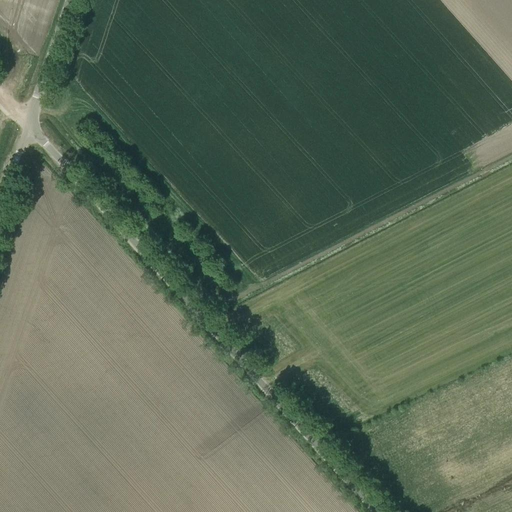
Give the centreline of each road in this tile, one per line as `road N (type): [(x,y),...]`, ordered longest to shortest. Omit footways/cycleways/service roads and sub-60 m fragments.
road 1 (unclassified): [(375,511),(26,126)]
road 2 (unclassified): [(26,126),(69,0)]
